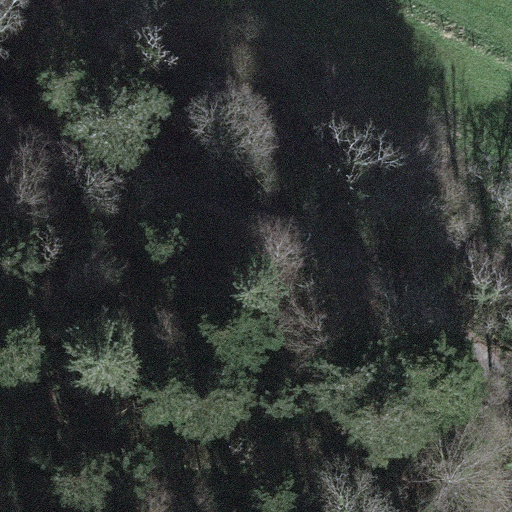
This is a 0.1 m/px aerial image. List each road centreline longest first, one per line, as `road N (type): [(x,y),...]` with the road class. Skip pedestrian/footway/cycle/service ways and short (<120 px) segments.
road 1 (unclassified): [(0,131),(143,169),(296,231),(373,270),(511,382)]
road 2 (track): [(78,0),(286,108),(511,279)]
